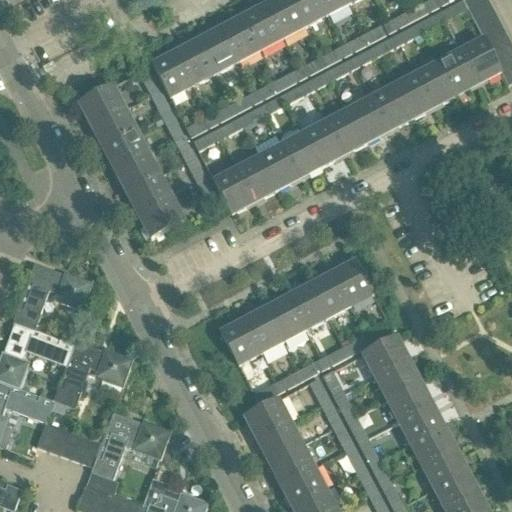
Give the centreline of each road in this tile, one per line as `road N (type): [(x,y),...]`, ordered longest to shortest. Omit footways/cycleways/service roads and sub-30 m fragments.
road 1 (residential): [(132,310),(403,166)]
road 2 (residential): [(237,511),(132,310)]
road 3 (residential): [(80,211),(0,56)]
road 4 (residential): [(469,295),(403,166)]
road 5 (residential): [(403,166),(511,110)]
